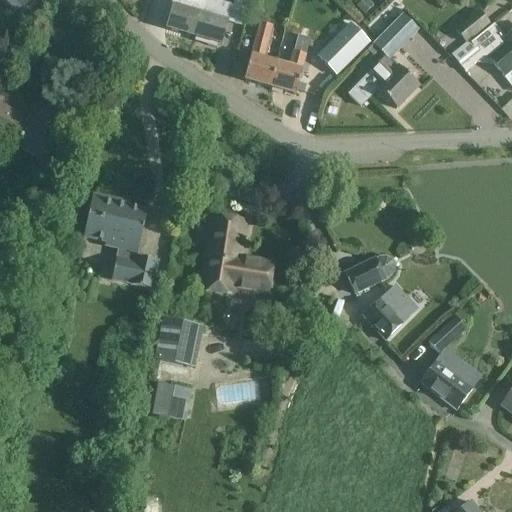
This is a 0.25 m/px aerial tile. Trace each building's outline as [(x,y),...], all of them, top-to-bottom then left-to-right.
[(0,0),(14,14),(22,6),(23,7),(30,0),(0,0)] [(164,29),(193,37),(203,0),(190,0),(187,11),(171,6),(164,29)] [(203,0),(193,37),(209,42),(207,46),(217,49),(219,45),(221,46),(228,24),(228,23),(227,22),(231,6),(218,2),(218,0),(203,0)] [(453,30),(465,44),(471,39),(472,40),(490,26),(477,10),(453,30)] [(375,89),(395,109),(418,86),(404,72),(390,59),(419,30),(402,14),(378,38),(371,45),(384,58),(370,71),(382,83),(375,89)] [(243,81),(269,88),(275,63),(264,60),(272,27),(258,23),(250,56),(243,81)] [(335,75),(368,42),(350,24),(317,57),(335,75)] [(511,31),(504,39),(494,27),(472,44),(471,43),(453,58),(466,72),(479,61),(491,62),(504,78),(511,70),(511,31)] [(269,88),(295,95),(301,70),(305,55),(292,51),(288,67),(275,63),(269,88)] [(15,147),(41,161),(66,114),(39,100),(29,120),(0,104),(0,135),(16,144),(15,147)] [(110,282),(152,291),(158,263),(136,257),(147,215),(118,207),(119,204),(92,197),(81,237),(105,243),(104,246),(105,246),(104,249),(116,251),(110,282)] [(232,289),(260,293),(264,262),(237,258),(243,219),(213,214),(202,288),(232,293),(232,289)] [(342,274),(354,297),(389,279),(394,274),(395,267),(392,260),(386,257),(378,258),(375,260),(374,258),(342,274)] [(362,317),(383,340),(416,310),(395,286),(362,317)] [(161,318),(153,356),(194,364),(202,327),(161,318)] [(420,382),(457,410),(472,390),(482,377),(445,350),(466,330),(454,318),(426,343),(439,356),(442,352),(442,353),(435,363),(434,363),(420,382)] [(167,420),(173,389),(156,385),(150,417),(167,420)] [(511,392),(501,407),(511,414),(511,392)] [(478,511),(471,502),(458,511),(478,511)]
